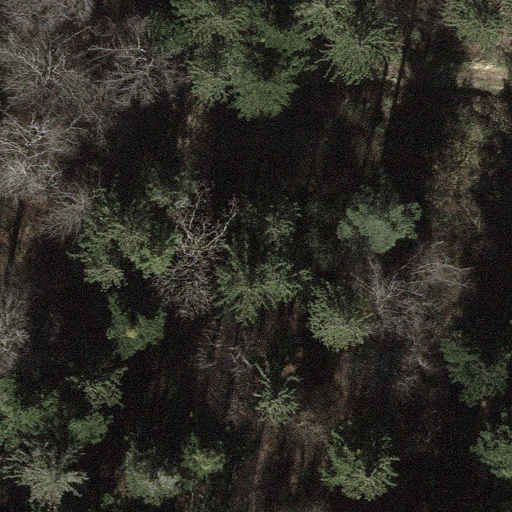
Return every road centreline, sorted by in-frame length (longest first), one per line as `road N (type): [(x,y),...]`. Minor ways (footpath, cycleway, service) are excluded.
road 1 (track): [(511,87),(407,76),(0,84)]
road 2 (track): [(106,237),(285,411)]
